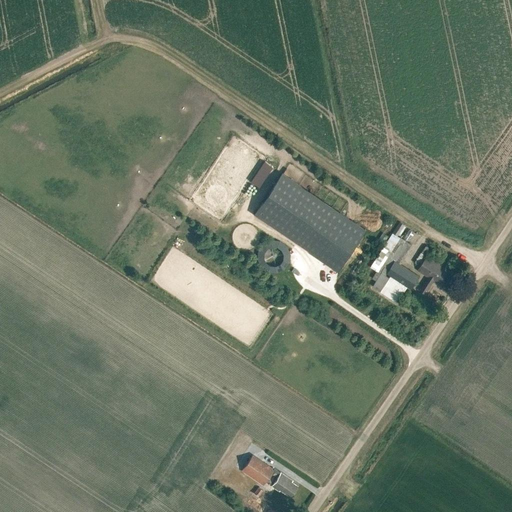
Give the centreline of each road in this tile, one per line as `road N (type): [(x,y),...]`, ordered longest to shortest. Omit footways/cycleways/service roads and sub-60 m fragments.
road 1 (unclassified): [(0,93),(97,42),(139,38),(482,263)]
road 2 (unclassified): [(312,511),(482,263)]
